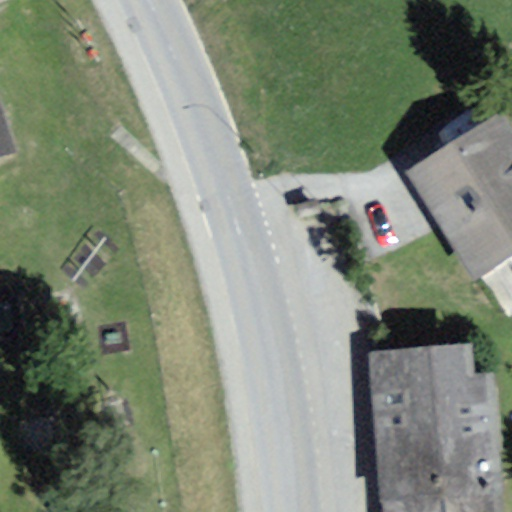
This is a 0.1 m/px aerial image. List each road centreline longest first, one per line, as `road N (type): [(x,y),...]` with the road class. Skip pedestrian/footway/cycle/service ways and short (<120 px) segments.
road 1 (secondary): [(148,0),(211,150),(264,326),(290,511)]
road 2 (unknown): [(229,207),(356,186),(380,195),(400,237)]
